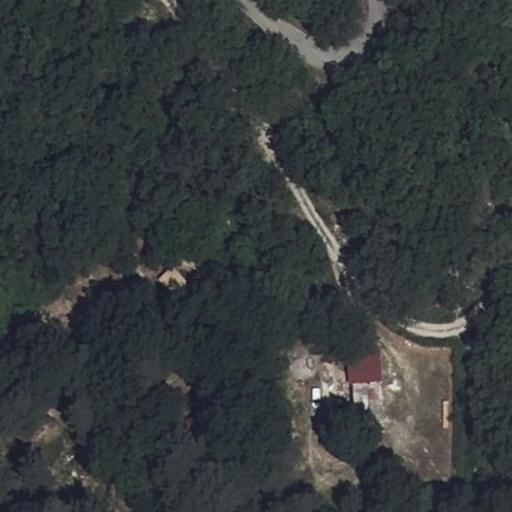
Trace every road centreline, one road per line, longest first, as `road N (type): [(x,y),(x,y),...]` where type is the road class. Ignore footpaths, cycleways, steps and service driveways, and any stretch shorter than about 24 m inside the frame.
road 1 (track): [(166,0),(354,280),(406,323),(464,327)]
road 2 (unclassified): [(242,0),(296,44),(333,60),(366,54),(380,20),(373,0)]
